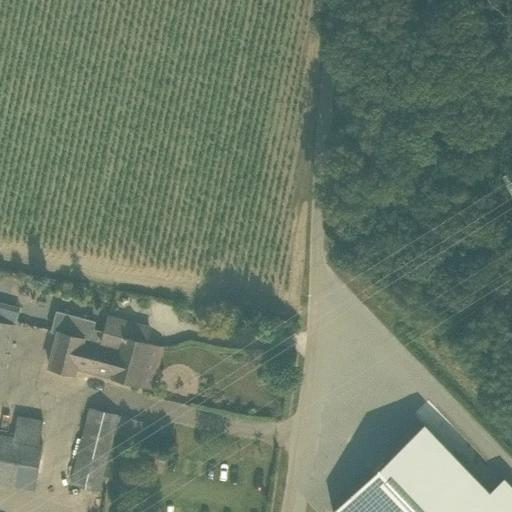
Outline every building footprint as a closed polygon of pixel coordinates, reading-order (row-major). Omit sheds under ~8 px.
[(96,320),(56,309),(50,331),(58,333),(49,367),(73,373),(75,367),(136,383),(147,343),(146,342),(150,327),(107,316),(104,330),(94,327),(96,320)] [(0,398),(16,325),(0,321),(0,398)] [(117,415),(90,408),(71,482),(99,489),(117,415)] [(43,441),(41,440),(44,419),(18,415),(14,436),(0,433),(0,483),(34,489),(43,441)] [(488,491),(423,423),(332,510),(334,511),(511,511),(511,486),(503,477),(488,491)]
